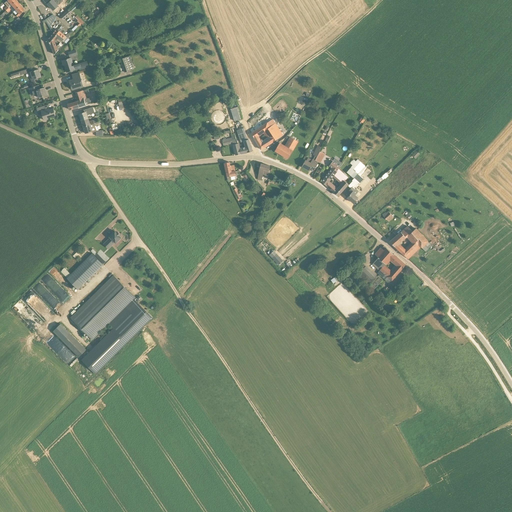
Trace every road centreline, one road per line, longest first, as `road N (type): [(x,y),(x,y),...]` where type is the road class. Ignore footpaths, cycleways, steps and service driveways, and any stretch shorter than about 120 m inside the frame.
road 1 (tertiary): [(511,382),(475,331),(383,241),(308,179),(259,159)]
road 2 (track): [(330,511),(146,249)]
road 3 (track): [(203,0),(244,122),(381,0)]
road 4 (tertiary): [(259,159),(89,160)]
road 5 (tertiary): [(89,160),(30,1)]
